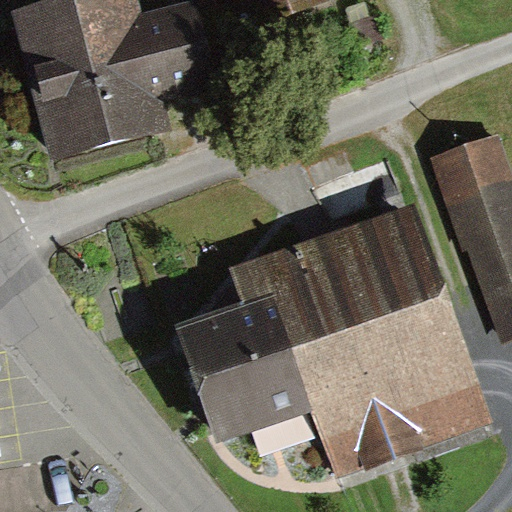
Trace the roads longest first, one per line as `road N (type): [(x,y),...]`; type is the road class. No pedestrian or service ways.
road 1 (track): [(511,44),(258,149),(0,238)]
road 2 (tertiary): [(2,279),(194,511)]
